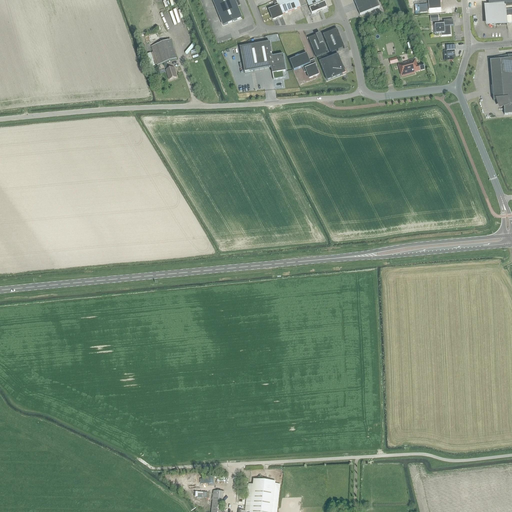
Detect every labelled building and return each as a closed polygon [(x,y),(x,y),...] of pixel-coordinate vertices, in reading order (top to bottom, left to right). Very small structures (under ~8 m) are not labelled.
[(235,2),(234,0),(212,0),(223,26),(242,18),(237,6),(240,5),(238,0),(235,2)] [(376,0),(359,0),(354,2),(357,9),(377,1),(376,0)] [(427,0),(429,10),(441,9),(440,0),(427,0)] [(511,0),(487,0),(488,6),(484,6),(485,16),(486,19),(487,21),(489,23),(491,24),(493,25),(496,25),(506,25),(505,10),(505,6),(511,4),(511,0)] [(377,1),(357,9),(360,15),(379,7),(377,1)] [(319,11),(327,8),(325,3),(324,3),(317,6),(319,11)] [(282,16),(277,4),(275,5),(276,8),(269,11),(273,20),(282,16)] [(312,8),(309,9),(311,14),(319,11),(317,6),(312,8)] [(434,30),(434,34),(441,34),(441,36),(450,35),(450,26),(453,26),(453,20),(443,21),(444,24),(433,25),(434,27),(435,27),(435,30),(434,30)] [(330,53),(344,48),(336,29),(323,35),(330,53)] [(320,34),(308,39),(316,57),(327,53),(320,34)] [(176,59),(170,40),(151,47),(157,66),(176,59)] [(283,55),(272,57),(270,43),(240,48),(244,73),(271,68),(273,80),(284,78),(283,72),(286,72),(283,55)] [(455,45),(446,46),(446,51),(443,51),(444,61),(453,61),(452,57),(455,56),(454,50),(455,50),(455,45)] [(309,61),(306,54),(289,61),(293,71),(302,67),(304,73),(306,72),(309,80),(319,75),(316,66),(317,66),(314,59),(309,61)] [(344,71),(338,55),(319,62),(327,81),(343,75),(342,75),(345,74),(344,71)] [(494,60),(490,61),(493,101),(499,100),(501,107),(504,107),(504,115),(511,115),(511,114),(511,58),(508,59),(494,60)] [(414,72),(425,70),(423,64),(417,66),(415,60),(398,64),(401,77),(415,73),(414,72)] [(166,70),(169,80),(177,78),(175,72),(174,68),(169,69),(169,67),(165,68),(166,70)] [(275,483),(253,480),(249,510),(250,510),(249,511),(276,511),(279,485),(275,485),(275,483)] [(223,511),(221,511),(224,492),(214,491),(210,511),(223,511)]
